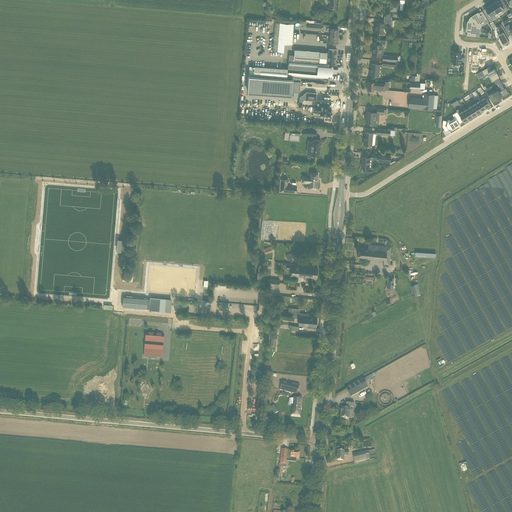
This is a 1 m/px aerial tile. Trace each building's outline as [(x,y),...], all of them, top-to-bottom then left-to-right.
[(326,0),(327,1),(329,2),(328,8),(336,9),(336,0),(326,0)] [(497,0),(492,4),(497,12),(501,9),(503,12),(508,9),(504,3),(501,5),(498,0),(497,0)] [(399,10),(399,2),(390,1),(389,11),(393,11),(392,15),(401,16),(401,13),(402,13),(402,10),(399,10)] [(493,14),(497,12),(492,4),(486,8),(489,13),(486,14),(490,22),(496,18),(493,14)] [(470,17),(469,19),(481,27),(482,26),(480,23),(487,18),(483,13),(480,15),(479,13),(478,12),(470,17)] [(392,20),(384,19),(383,23),(375,22),(375,32),(383,33),(383,26),(391,26),(392,20)] [(467,21),(466,31),(467,32),(470,32),(469,36),(476,36),(477,28),(480,28),(481,27),(469,19),(467,22),(467,21)] [(283,43),(292,44),(293,24),(277,23),(275,23),(273,51),(275,51),(283,51),(283,43)] [(447,25),(438,24),(438,30),(436,30),(436,33),(442,33),(442,30),(447,31),(447,25)] [(501,24),(497,26),(500,33),(498,34),(498,35),(499,38),(500,38),(504,45),(509,42),(509,41),(508,39),(509,38),(501,24)] [(330,31),(329,35),(338,36),(338,29),(326,28),(326,30),(330,31)] [(372,42),(371,49),(372,49),(372,55),(381,56),(382,45),(384,45),(385,45),(386,41),(377,40),(376,42),(372,42)] [(327,49),(327,52),(326,62),(329,63),(335,63),(335,61),(336,49),(331,49),(327,49)] [(287,74),(287,76),(300,77),(328,79),(328,75),(330,75),(331,67),(329,67),(329,63),(326,62),(327,52),(294,50),(294,56),(289,55),(289,58),(288,58),(287,69),(287,74)] [(433,51),(426,50),(426,56),(423,56),(422,63),(432,64),(433,51)] [(446,52),(439,51),(438,62),(445,62),(445,66),(448,66),(449,59),(445,58),(446,52)] [(452,52),(452,58),(452,62),(457,63),(457,66),(459,66),(459,70),(464,70),(464,63),(461,63),(462,56),(460,56),(460,52),(452,52)] [(474,56),(473,62),(478,63),(478,61),(480,61),(484,61),(487,67),(492,64),(490,61),(491,61),(488,55),(481,55),(481,57),(474,56)] [(370,76),(375,76),(378,76),(379,64),(371,64),(370,76)] [(250,66),(249,76),(287,79),(287,76),(287,74),(287,69),(250,66)] [(490,66),(476,74),(479,78),(488,73),(492,80),(492,81),(494,80),(498,78),(499,77),(497,72),(495,67),(492,69),(490,66)] [(457,76),(448,75),(448,81),(450,81),(449,92),(455,92),(455,94),(460,94),(461,82),(456,82),(457,76)] [(249,76),(247,92),(291,95),(291,92),(295,92),(299,92),(300,77),(287,76),(287,79),(249,76)] [(384,83),(367,81),(367,89),(380,91),(380,88),(384,88),(384,83)] [(493,93),(488,95),(492,103),(496,100),(496,101),(500,99),(500,98),(509,94),(505,88),(502,90),(499,91),(498,90),(493,93)] [(299,92),(295,92),(306,105),(314,106),(313,116),(332,117),(333,111),(331,111),(332,107),(331,107),(332,101),(322,100),(323,94),(305,92),(302,95),(299,92)] [(409,97),(409,107),(433,109),(434,94),(424,93),(424,98),(409,97)] [(486,97),(481,100),(486,108),(491,105),(486,97)] [(481,100),(477,102),(482,111),(486,108),(481,100)] [(477,102),(472,105),(477,113),(482,111),(477,102)] [(472,105),(468,108),(473,116),(477,113),(472,105)] [(468,108),(464,110),(469,119),(473,116),(468,108)] [(366,122),(371,123),(371,124),(378,124),(379,113),(387,114),(387,110),(377,109),(377,112),(367,112),(366,122)] [(464,110),(459,113),(464,121),(469,119),(464,110)] [(447,126),(446,126),(449,129),(449,131),(458,126),(458,125),(459,125),(460,125),(459,123),(463,121),(457,112),(453,114),(455,118),(451,120),(448,119),(447,126)] [(363,144),(368,145),(371,145),(373,133),(365,132),(363,144)] [(321,140),(312,139),(311,145),(309,144),(308,150),(311,150),(310,155),(319,156),(321,140)] [(370,158),(367,158),(362,157),(361,167),(363,168),(363,172),(372,173),(373,164),(369,164),(370,158)] [(306,181),(306,182),(309,182),(309,185),(309,187),(308,189),(317,189),(317,188),(318,182),(317,182),(317,181),(318,173),(310,173),(310,177),(306,177),(306,181)] [(281,179),(280,192),(292,193),(292,186),(287,186),(287,179),(281,179)] [(368,249),(364,248),(359,248),(358,257),(363,257),(383,259),(383,264),(389,265),(390,260),(391,247),(368,244),(368,249)] [(298,251),(286,254),(286,256),(287,259),(300,256),(298,251)] [(290,276),(291,275),(298,276),(299,264),(292,263),(285,263),(284,276),(290,276)] [(298,276),(312,277),(312,272),(307,272),(308,270),(306,270),(307,265),(299,264),(298,276)] [(312,272),(312,277),(317,278),(318,268),(313,267),(313,266),(307,265),(306,270),(308,270),(307,272),(312,272)] [(122,301),(122,307),(133,308),(133,312),(145,313),(145,309),(149,309),(149,310),(170,312),(171,299),(150,298),(150,300),(146,300),(147,298),(126,297),(125,302),(122,301)] [(292,308),(291,316),(299,316),(302,316),(303,316),(302,317),(307,318),(307,322),(308,322),(308,326),(316,327),(317,317),(309,316),(309,314),(298,313),(299,309),(292,308)] [(299,316),(298,325),(308,326),(308,322),(307,322),(307,318),(302,317),(303,316),(302,316),(299,316)] [(146,334),(144,357),(162,358),(164,336),(146,334)] [(363,379),(346,389),(350,397),(368,388),(363,379)] [(282,382),(279,390),(297,395),(299,389),(292,387),(292,385),(282,382)] [(292,407),(291,416),(300,416),(300,409),(301,409),(302,399),(296,398),(296,395),(294,394),(293,398),(293,399),(293,401),(292,405),(292,407)] [(354,402),(351,402),(346,402),(346,406),(347,406),(346,409),(341,409),(340,418),(348,419),(350,406),(353,406),(354,402)] [(295,451),(282,450),(280,464),(286,465),(287,457),(299,458),(299,452),(295,452),(295,451)] [(336,460),(341,461),(343,461),(343,455),(348,456),(349,452),(344,452),(337,451),(336,460)] [(352,455),(354,463),(369,459),(368,451),(352,455)]
